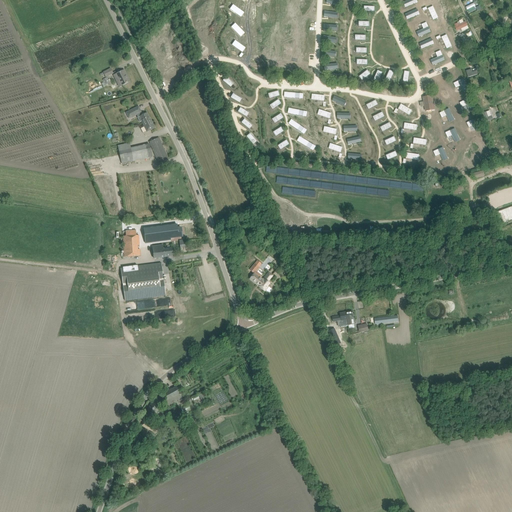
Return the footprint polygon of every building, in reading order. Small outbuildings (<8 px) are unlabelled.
[(478,0),(473,0),(477,6),(476,7),(478,11),(470,15),(472,19),(477,16),(478,18),(483,16),(482,12),(483,12),(478,0)] [(231,9),(241,16),(243,12),(233,5),(231,9)] [(429,9),(433,20),(437,18),(433,7),(429,9)] [(389,12),(392,17),(398,14),(395,9),(389,12)] [(417,10),(406,15),(408,18),(418,14),(417,10)] [(488,13),(493,23),(499,20),(494,10),(488,13)] [(463,13),(461,15),(460,12),(452,17),(455,22),(465,17),(463,13)] [(443,16),(448,25),(451,24),(446,14),(443,16)] [(440,28),(446,25),(443,19),(436,23),(440,28)] [(481,29),(486,27),(485,24),(488,23),(486,19),(478,23),(481,29)] [(454,25),(457,31),(468,26),(466,21),(459,25),(458,23),(454,25)] [(232,27),(241,35),(244,32),(235,24),(232,27)] [(451,26),(441,30),(443,34),(453,30),(451,26)] [(428,28),(417,33),(419,37),(430,32),(428,28)] [(480,32),(482,38),(492,34),(490,28),(480,32)] [(465,34),(460,36),(464,45),(469,43),(465,34)] [(442,37),(447,48),(451,46),(446,35),(442,37)] [(431,39),(420,44),(422,48),(432,43),(431,39)] [(233,45),(242,52),(245,48),(235,41),(233,45)] [(457,46),(446,50),(448,54),(459,50),(457,46)] [(442,56),(431,61),(433,65),(444,60),(442,56)] [(458,81),(464,79),(460,66),(454,68),(458,81)] [(111,69),(100,74),(101,76),(104,74),(106,77),(113,73),(111,69)] [(466,71),(468,77),(477,75),(475,69),(466,71)] [(124,70),(116,74),(122,86),(129,82),(125,75),(126,75),(124,70)] [(367,70),(359,76),(362,80),(370,74),(367,70)] [(394,72),(390,70),(386,80),(390,82),(394,72)] [(500,71),(502,79),(508,77),(506,70),(500,71)] [(378,71),(374,80),(378,82),(382,73),(378,71)] [(246,83),(253,79),(249,73),(242,77),(246,83)] [(107,77),(103,79),(106,86),(112,83),(110,79),(108,80),(107,77)] [(226,77),(223,81),(230,87),(233,84),(226,77)] [(457,88),(455,89),(456,91),(468,86),(466,81),(456,84),(457,88)] [(464,100),(471,98),(469,92),(462,94),(464,100)] [(242,99),(233,94),(230,98),(239,103),(242,99)] [(423,102),(424,106),(425,111),(435,109),(432,95),(422,97),(423,102)] [(334,96),(332,101),(342,106),(344,101),(334,96)] [(279,100),(270,106),(273,110),(281,104),(279,100)] [(376,101),(367,105),(369,110),(378,105),(376,101)] [(401,104),(398,109),(409,115),(412,110),(401,104)] [(141,122),(146,132),(155,128),(150,119),(147,113),(142,115),(141,113),(141,112),(138,106),(126,113),(129,119),(137,115),(138,117),(137,118),(140,122),(141,122)] [(489,116),(496,114),(494,107),(487,109),(489,116)] [(240,108),(238,112),(246,117),(249,113),(240,108)] [(319,109),(318,115),(329,118),(331,113),(319,109)] [(445,111),(450,122),(454,120),(449,109),(445,111)] [(382,112),(373,117),(375,121),(384,117),(382,112)] [(482,114),(485,123),(493,120),(492,116),(488,117),(486,112),(482,114)] [(281,114),(272,119),(275,123),(284,118),(281,114)] [(244,119),(241,122),(249,129),(252,125),(244,119)] [(289,123),(304,133),(306,129),(291,120),(289,123)] [(441,120),(435,123),(437,128),(443,125),(441,120)] [(390,123),(380,128),(383,132),(392,127),(390,123)] [(282,127),(273,132),(276,136),(285,131),(282,127)] [(325,127),(323,132),(336,135),(337,129),(325,127)] [(451,130),(455,141),(459,140),(455,129),(451,130)] [(250,133),(246,137),(253,144),(256,141),(250,133)] [(297,140),(313,150),(315,146),(300,137),(297,140)] [(387,145),(396,141),(394,137),(385,141),(387,145)] [(159,138),(149,142),(159,164),(168,160),(159,138)] [(287,140),(278,146),(281,150),(289,144),(287,140)] [(330,143),(329,149),(341,152),(342,147),(330,143)] [(130,144),(118,146),(121,163),(152,157),(150,145),(131,149),(130,144)] [(439,149),(443,160),(447,159),(443,148),(439,149)] [(333,153),(323,152),(322,156),(325,157),(325,159),(332,161),(333,153)] [(397,156),(395,152),(386,156),(388,160),(397,156)] [(457,166),(449,165),(448,173),(457,174),(457,166)] [(177,224),(143,229),(145,243),(171,240),(170,238),(174,238),(183,237),(182,227),(177,228),(177,224)] [(125,232),(122,232),(124,257),(140,256),(140,249),(138,249),(137,245),(139,245),(139,235),(136,235),(136,230),(125,231),(125,232)] [(152,246),(153,253),(154,258),(173,256),(172,247),(163,249),(163,245),(152,246)] [(120,269),(122,279),(125,301),(166,296),(161,264),(140,267),(120,269)] [(255,264),(250,270),(255,274),(251,277),(259,284),(260,283),(261,284),(260,285),(259,286),(265,291),(268,287),(267,286),(269,283),(268,282),(270,279),(272,276),(273,275),(268,271),(263,277),(262,279),(259,277),(261,275),(256,271),(259,267),(255,264)] [(348,325),(354,324),(352,311),(346,312),(348,325)] [(346,312),(340,313),(343,326),(348,325),(346,312)] [(398,316),(375,319),(375,324),(398,321),(398,316)] [(367,323),(358,325),(359,332),(369,331),(367,323)] [(162,394),(164,398),(169,406),(184,398),(180,390),(178,385),(162,394)] [(203,402),(207,400),(204,393),(199,395),(203,402)] [(145,415),(149,417),(152,419),(163,401),(156,396),(149,406),(150,407),(145,415)] [(142,422),(140,427),(155,435),(158,429),(142,422)]
